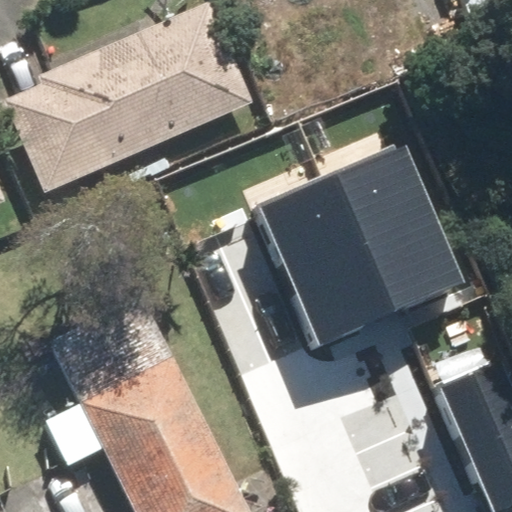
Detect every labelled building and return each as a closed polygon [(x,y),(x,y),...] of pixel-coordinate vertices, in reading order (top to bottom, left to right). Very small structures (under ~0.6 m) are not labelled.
[(441,0),(450,13),(471,0),(441,0)] [(14,88),(48,181),(256,106),(223,13),(14,88)] [(258,210),(315,349),(465,288),(408,149),(258,210)] [(297,317),(235,345),(272,428),(334,400),(297,317)] [(244,511),(159,363),(79,409),(137,511),(244,511)] [(511,373),(508,364),(442,392),(493,511),(507,511),(511,510),(511,373)]
